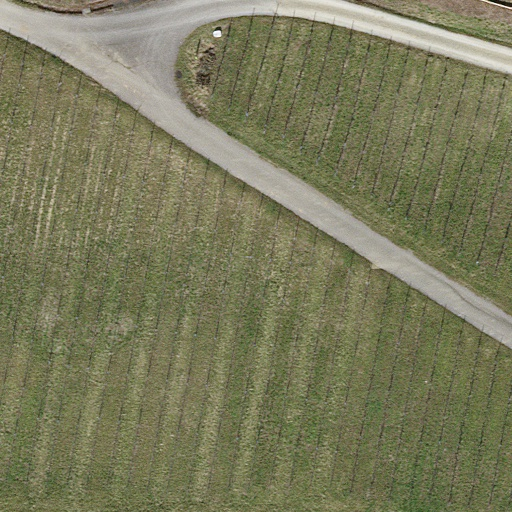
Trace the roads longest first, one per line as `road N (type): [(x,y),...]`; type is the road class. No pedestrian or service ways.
road 1 (track): [(73,37),(185,121),(511,328)]
road 2 (track): [(282,0),(511,59)]
road 3 (track): [(73,37),(200,4),(259,0)]
